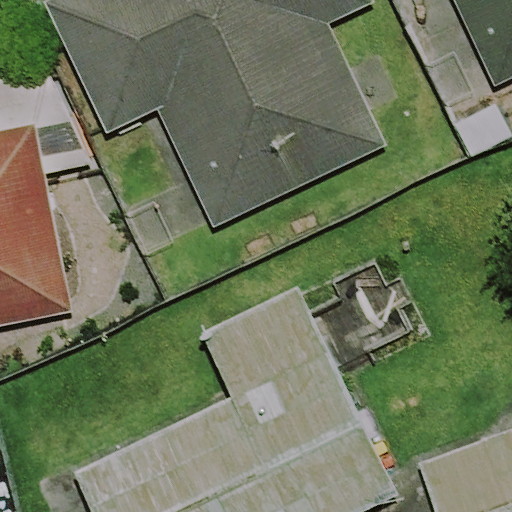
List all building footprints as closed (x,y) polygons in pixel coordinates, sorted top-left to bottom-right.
[(45,0),(43,1),(105,136),(159,111),(214,228),(388,148),(330,22),(374,2),(372,0),(45,0)] [(511,0),(455,0),(495,85),(511,77),(511,0)] [(0,131),(0,326),(75,311),(36,124),(0,131)] [(365,511),(399,496),(298,288),(202,334),(232,396),(73,473),(92,511),(365,511)] [(511,511),(511,429),(417,466),(434,511),(511,511)]
